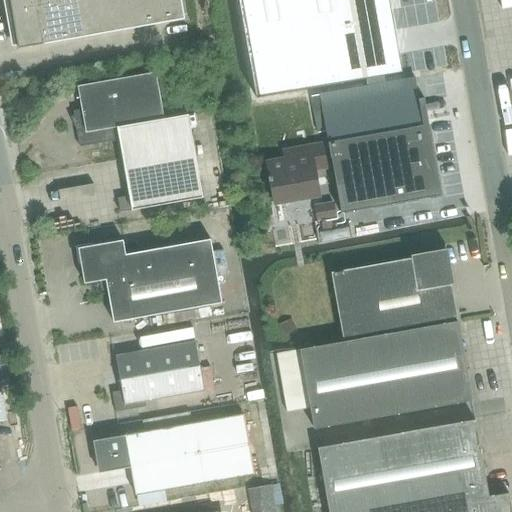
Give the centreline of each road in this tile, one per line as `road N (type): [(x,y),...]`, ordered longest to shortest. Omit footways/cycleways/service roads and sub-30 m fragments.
road 1 (unclassified): [(54,500),(0,177)]
road 2 (unclassified): [(511,279),(465,0)]
